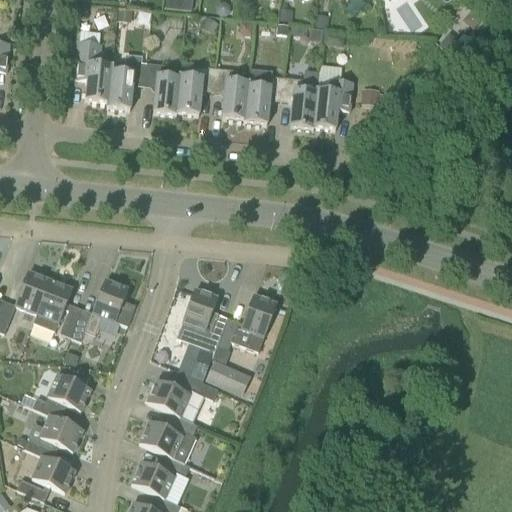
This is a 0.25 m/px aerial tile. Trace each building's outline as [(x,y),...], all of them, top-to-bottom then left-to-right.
[(174,13),(176,0),(166,0),(165,12),(174,13)] [(87,22),(87,11),(75,9),(74,21),(87,22)] [(131,27),(132,15),(118,13),(117,26),(131,27)] [(292,25),(293,14),(281,13),(280,24),(292,25)] [(327,32),(329,20),(316,19),(315,30),(327,32)] [(213,38),(219,28),(208,22),(202,32),(213,38)] [(251,39),(252,27),(240,26),(239,33),(243,38),(251,39)] [(287,40),(289,30),(277,28),(276,39),(287,40)] [(289,39),(297,40),(298,32),(290,31),(289,39)] [(321,47),(323,34),(310,32),(308,45),(321,47)] [(0,71),(6,73),(5,78),(6,78),(9,49),(0,47),(0,71)] [(100,49),(79,47),(75,86),(76,78),(87,79),(85,106),(106,108),(107,109),(111,75),(111,70),(98,69),(100,49)] [(146,68),(141,67),(141,61),(125,60),(123,76),(111,75),(107,109),(106,108),(106,113),(129,116),(132,91),(143,92),(146,68)] [(146,68),(143,92),(155,93),(152,118),(176,121),(176,118),(179,82),(178,82),(166,81),(167,70),(146,68)] [(201,96),(212,97),(215,73),(193,70),(192,81),(178,80),(178,82),(179,82),(176,118),(198,121),(201,96)] [(352,87),(341,86),(341,72),(319,70),(318,76),(312,133),(313,133),(335,135),(338,110),(349,111),(352,87)] [(236,75),(215,73),(212,97),(224,98),(221,123),(243,125),(244,125),(248,90),(246,89),(247,87),(235,86),(236,75)] [(269,105),(280,106),(283,82),(273,81),(273,77),(249,74),(248,90),(244,125),(243,125),(243,128),(266,130),(269,105)] [(305,75),(304,85),(283,82),(280,106),(292,108),(289,133),(313,135),(313,133),(312,133),(318,76),(305,75)] [(379,95),(362,93),(361,108),(378,110),(379,95)] [(50,286),(28,277),(15,309),(37,318),(50,286)] [(81,347),(81,346),(85,337),(94,341),(102,323),(114,328),(115,327),(127,332),(135,311),(123,306),(127,294),(105,285),(90,323),(79,319),(70,342),(70,343),(81,347)] [(37,318),(38,318),(34,328),(55,337),(71,294),(50,286),(37,318)] [(182,329),(184,329),(179,341),(200,348),(197,357),(212,363),(217,351),(225,327),(210,322),(217,303),(194,295),(182,329)] [(230,356),(228,356),(231,348),(258,357),(276,309),(253,301),(241,333),(225,327),(217,351),(212,363),(211,366),(214,367),(214,366),(225,370),(230,356)] [(0,337),(4,339),(13,315),(2,311),(0,316),(0,337)] [(60,338),(70,342),(79,319),(69,315),(60,338)] [(75,371),(79,361),(66,355),(62,365),(75,371)] [(214,367),(205,386),(242,403),(251,382),(225,370),(214,366),(214,367)] [(177,377),(171,392),(157,385),(147,408),(174,420),(179,422),(193,428),(204,402),(199,400),(204,389),(177,377)] [(57,380),(47,402),(45,406),(36,402),(32,413),(49,421),(55,423),(60,413),(62,409),(80,417),(90,395),(57,380)] [(204,389),(199,400),(204,402),(213,406),(218,395),(204,389)] [(166,460),(172,463),(184,437),(192,441),(197,430),(193,428),(179,422),(174,420),(167,435),(149,426),(139,448),(166,461),(166,460)] [(49,421),(44,433),(35,429),(28,444),(24,452),(24,453),(41,462),(41,461),(47,464),(52,454),(54,449),(72,457),(82,435),(55,423),(49,421)] [(24,452),(28,444),(19,440),(16,448),(24,452)] [(166,460),(166,461),(161,471),(184,481),(189,471),(185,469),(172,463),(166,460)] [(31,483),(45,490),(46,490),(64,498),(74,476),(47,464),(41,461),(41,462),(31,483)] [(141,467),(131,489),(158,501),(164,504),(174,482),(141,467)] [(38,505),(43,494),(21,484),(16,494),(16,495),(38,505)] [(0,497),(0,511),(10,511),(12,511),(3,496),(0,497)] [(131,511),(181,511),(164,504),(158,501),(152,511),(142,511),(133,508),(131,511)]
